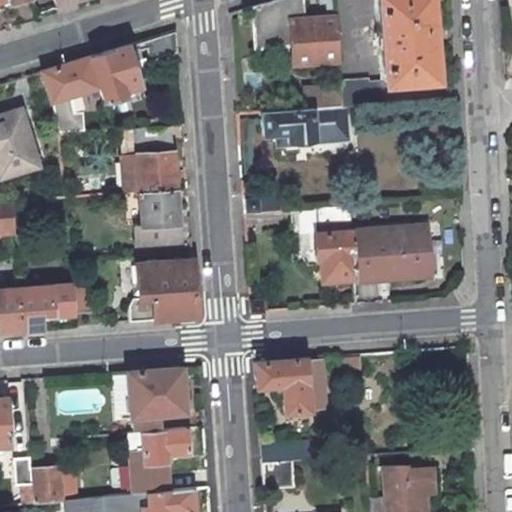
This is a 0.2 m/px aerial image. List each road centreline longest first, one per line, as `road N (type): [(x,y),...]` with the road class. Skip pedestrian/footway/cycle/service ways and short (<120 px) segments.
road 1 (residential): [(201,0),(224,339)]
road 2 (residential): [(476,0),(490,319)]
road 3 (residential): [(224,339),(490,319)]
road 4 (residential): [(0,358),(224,339)]
road 5 (residential): [(0,60),(193,0)]
road 6 (residential): [(490,319),(498,511)]
road 7 (residential): [(224,339),(236,511)]
